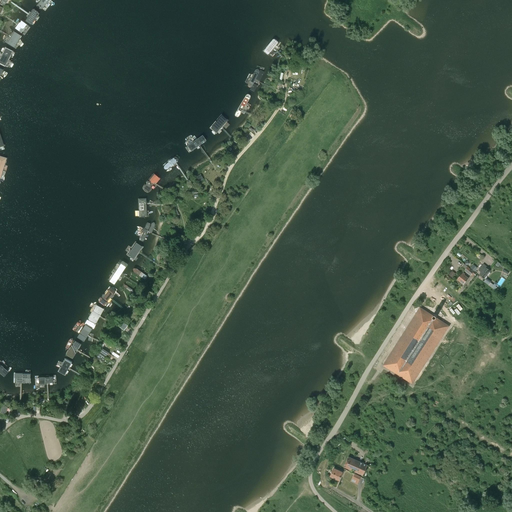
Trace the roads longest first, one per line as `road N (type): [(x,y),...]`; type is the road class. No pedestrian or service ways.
road 1 (unclassified): [(0,433),(26,415),(68,421),(86,412),(202,232),(231,166),(282,102),(288,74)]
road 2 (unclassified): [(334,511),(310,483),(317,456),(411,302),(511,166)]
